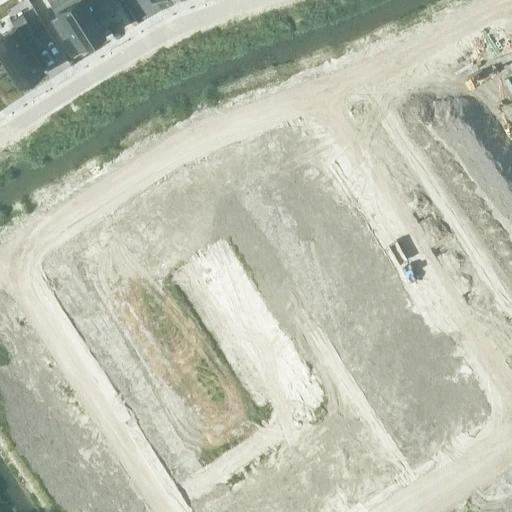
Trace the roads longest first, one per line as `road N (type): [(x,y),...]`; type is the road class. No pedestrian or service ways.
road 1 (residential): [(1,259),(11,237),(225,116),(317,97)]
road 2 (residential): [(511,398),(317,97)]
road 3 (residential): [(172,511),(1,259)]
road 4 (residential): [(255,0),(163,32),(0,134)]
road 5 (residential): [(317,97),(394,67),(511,0)]
